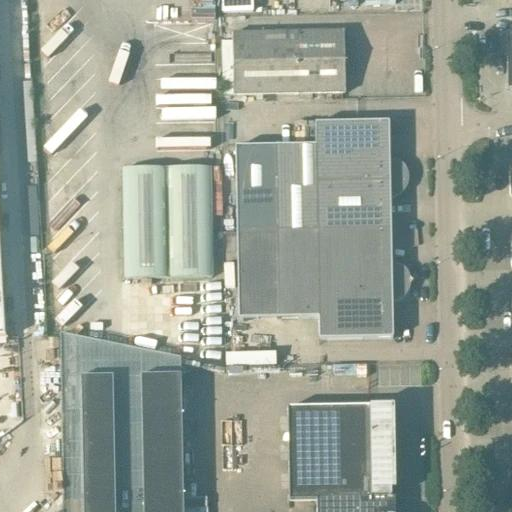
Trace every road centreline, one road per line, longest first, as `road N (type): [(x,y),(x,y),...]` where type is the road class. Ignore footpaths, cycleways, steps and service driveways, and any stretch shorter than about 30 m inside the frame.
road 1 (unknown): [(0,34),(21,338),(23,457),(12,511)]
road 2 (unclassified): [(456,511),(449,126)]
road 3 (unknown): [(84,0),(100,69),(114,292),(135,304),(201,309)]
road 4 (unclassified): [(449,126),(446,0)]
